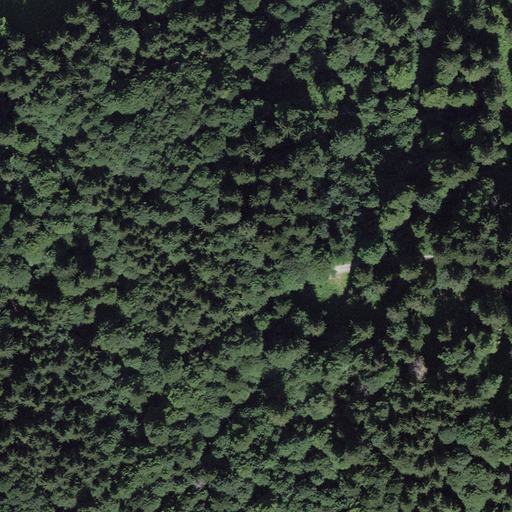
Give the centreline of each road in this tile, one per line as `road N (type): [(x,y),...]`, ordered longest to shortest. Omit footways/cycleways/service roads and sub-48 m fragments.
road 1 (track): [(0,415),(30,415),(108,385),(324,275),(366,262),(457,258),(511,291)]
road 2 (track): [(341,270),(347,312),(229,421),(155,511)]
road 3 (track): [(110,0),(57,69),(0,118)]
